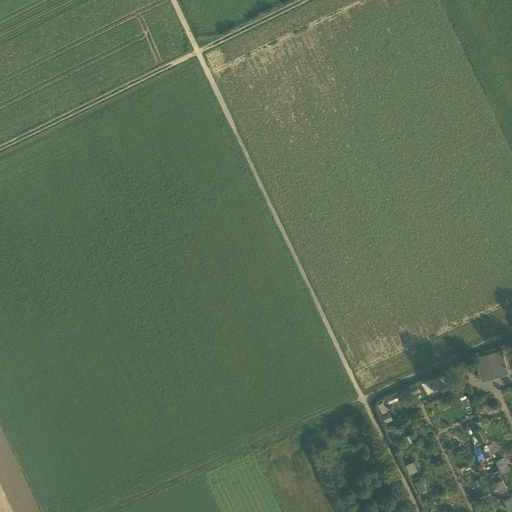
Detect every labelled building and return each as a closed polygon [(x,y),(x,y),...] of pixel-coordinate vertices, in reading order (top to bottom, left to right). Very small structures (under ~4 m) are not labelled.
[(501,349),(476,356),(478,363),(476,363),(480,378),(500,372),(501,374),(508,372),(501,349)] [(416,383),(411,386),(414,393),(420,391),(416,383)] [(465,394),(459,397),(463,406),(469,403),(465,394)] [(390,420),(387,413),(381,416),(385,422),(390,420)] [(396,427),(390,430),(392,437),(399,434),(396,427)] [(483,427),(473,431),(478,442),(487,438),(483,427)] [(490,455),(486,448),(481,450),(485,458),(490,455)] [(503,457),(494,461),(500,473),(509,469),(503,457)] [(412,461),(407,464),(411,474),(416,471),(412,461)] [(421,480),(415,483),(419,492),(422,491),(421,488),(424,486),(421,480)] [(502,480),(496,483),(501,492),(506,489),(502,480)]
